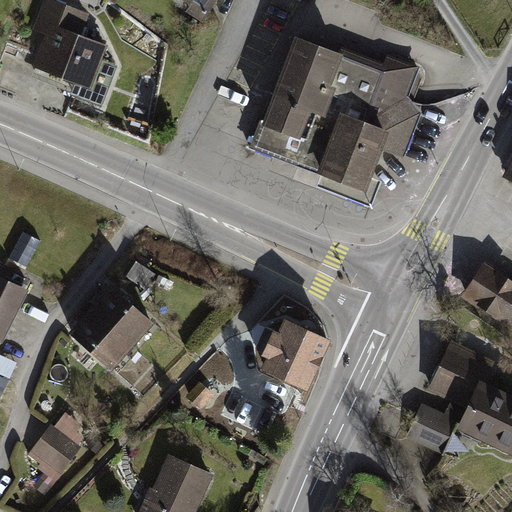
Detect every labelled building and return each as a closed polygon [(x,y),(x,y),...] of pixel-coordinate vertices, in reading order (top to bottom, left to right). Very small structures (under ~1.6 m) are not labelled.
[(88,13),(55,0),(43,0),(31,31),(42,35),(30,64),(87,87),(105,43),(80,33),(88,13)] [(216,0),(178,0),(205,17),(216,0)] [(383,69),(296,35),(252,148),(322,176),(318,186),(371,206),(382,180),(373,177),(383,150),(402,157),(420,112),(409,98),(421,68),(388,56),(383,69)] [(511,156),(502,176),(511,181),(511,156)] [(156,274),(136,261),(126,277),(146,290),(156,274)] [(511,324),(511,279),(485,262),(462,296),(510,327),(511,324)] [(0,335),(24,287),(0,275),(0,335)] [(155,323),(111,284),(69,332),(112,371),(155,323)] [(330,338),(281,316),(259,364),(309,386),(330,338)] [(487,362),(446,341),(422,389),(451,403),(446,415),(426,405),(411,435),(441,450),(453,425),(510,454),(511,449),(511,396),(478,379),(487,362)] [(22,455),(51,477),(77,442),(85,432),(81,428),(86,421),(61,402),(22,455)] [(198,511),(215,474),(169,453),(153,489),(150,488),(139,511),(198,511)]
